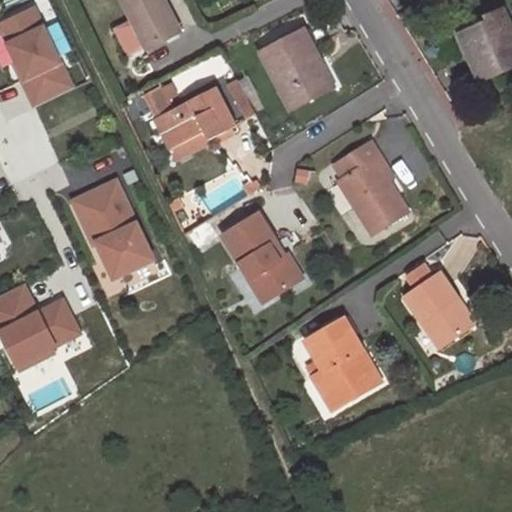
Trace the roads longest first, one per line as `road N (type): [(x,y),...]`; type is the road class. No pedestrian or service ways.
road 1 (track): [(304,511),(62,0)]
road 2 (unclassified): [(511,235),(364,0)]
road 3 (unknown): [(295,180),(416,82)]
